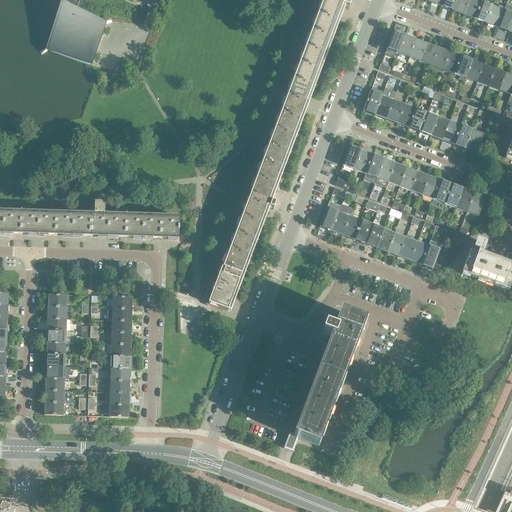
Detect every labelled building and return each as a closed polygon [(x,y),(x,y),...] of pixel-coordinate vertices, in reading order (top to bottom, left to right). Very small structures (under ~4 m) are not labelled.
[(247,200),(208,304),(228,312),(230,313),(270,214),(269,209),(273,211),(275,205),(271,203),(308,106),(345,7),(349,9),(351,3),(344,0),(322,0),(249,195),(252,196),(250,201),(247,200)] [(452,12),(456,0),(443,0),(441,7),(452,12)] [(463,16),(469,0),(456,0),(452,12),(463,16)] [(474,20),(481,3),(474,0),(469,0),(463,16),(474,20)] [(486,24),(493,7),(481,3),(474,20),(486,24)] [(76,7),(68,4),(66,10),(63,9),(48,49),(40,52),(41,54),(48,50),(89,65),(100,34),(104,25),(112,22),(110,20),(103,24),(74,13),(76,7)] [(497,28),(504,11),(505,8),(499,5),(498,9),(493,7),(486,24),(497,28)] [(509,33),(511,23),(511,14),(504,11),(497,28),(509,33)] [(397,54),(404,36),(393,32),(390,40),(389,41),(389,42),(386,50),(397,54)] [(408,58),(415,41),(404,36),(397,54),(408,58)] [(420,62),(427,45),(415,41),(408,58),(420,62)] [(431,66),(438,49),(427,45),(420,62),(431,66)] [(441,74),(442,71),(449,53),(438,49),(431,66),(430,70),(441,74)] [(454,75),(460,57),(449,53),(442,71),(454,75)] [(464,82),(465,79),(472,62),(460,57),(454,75),(459,77),(458,80),(464,82)] [(477,83),(483,66),(472,62),(465,79),(477,83)] [(378,70),(388,74),(390,68),(380,65),(378,70)] [(488,87),(494,70),(483,66),(477,83),(488,87)] [(499,92),(505,74),(494,70),(488,87),(499,92)] [(382,81),(384,75),(377,73),(375,78),(382,81)] [(510,96),(511,91),(511,76),(505,74),(499,92),(510,96)] [(396,80),(389,77),(387,83),(394,85),(396,80)] [(407,84),(400,81),(398,87),(405,89),(407,84)] [(418,88),(411,86),(409,91),(416,94),(418,88)] [(427,99),(430,90),(423,88),(420,97),(427,99)] [(374,116),(382,96),(381,97),(371,93),(371,92),(370,92),(367,100),(367,101),(367,102),(363,112),(364,111),(374,115),(374,116)] [(441,96),(434,94),(432,99),(439,102),(441,96)] [(386,121),(393,101),(393,100),(392,101),(382,97),(382,96),(374,116),(374,117),(375,115),(386,119),(385,121),(386,121)] [(452,101),(445,98),(443,104),(450,106),(452,101)] [(397,125),(404,105),(393,101),(386,121),(386,120),(397,124),(397,125)] [(463,105),(456,102),(454,108),(461,110),(463,105)] [(408,129),(416,109),(415,109),(415,110),(404,106),(405,105),(404,105),(397,125),(397,124),(408,128),(408,129)] [(474,109),(467,106),(465,112),(472,114),(474,109)] [(419,133),(427,113),(427,114),(416,110),(416,109),(408,129),(409,128),(419,132),(419,133)] [(486,113),(479,111),(477,116),(484,119),(486,113)] [(431,138),(438,118),(438,117),(438,118),(427,114),(427,113),(419,133),(420,132),(431,136),(430,137),(431,138)] [(442,142),(450,122),(449,122),(438,118),(439,118),(438,118),(431,138),(431,136),(442,141),(442,142)] [(453,146),(461,126),(460,127),(450,123),(450,122),(442,142),(442,141),(453,145),(453,146)] [(465,149),(472,131),(461,127),(461,126),(453,146),(454,145),(464,149),(464,150),(465,149)] [(472,130),(472,131),(465,149),(476,153),(475,154),(476,155),(476,153),(483,135),(483,134),(482,135),(472,131),(472,130)] [(354,171),(361,151),(361,152),(350,148),(350,147),(342,167),(343,167),(343,166),(354,171)] [(365,175),(373,155),(372,155),(372,156),(361,152),(362,151),(361,151),(354,171),(365,175)] [(376,180),(384,160),(384,159),(383,161),(372,157),(373,155),(365,175),(366,175),(376,179),(376,180)] [(388,184),(388,183),(395,165),(384,161),(384,160),(376,180),(377,180),(377,179),(387,183),(387,184),(388,184)] [(399,188),(407,168),(406,168),(406,169),(395,165),(396,164),(395,164),(395,165),(388,183),(399,187),(398,188),(399,188)] [(410,192),(418,172),(417,172),(417,173),(410,171),(406,169),(407,168),(399,188),(410,192)] [(421,197),(429,176),(428,177),(421,175),(417,173),(418,172),(410,192),(421,196),(421,197)] [(432,201),(440,181),(439,182),(429,178),(429,177),(429,176),(421,197),(422,197),(422,196),(432,200),(432,201)] [(346,191),(349,185),(349,184),(338,180),(335,186),(346,191)] [(444,205),(451,185),(451,186),(440,182),(440,181),(432,201),(433,201),(433,200),(444,205),(443,205),(444,205)] [(455,209),(463,189),(462,189),(462,190),(451,186),(452,185),(451,185),(444,205),(455,209),(454,209),(455,209)] [(341,191),(334,189),(332,194),(339,197),(341,191)] [(466,214),(474,193),(473,194),(462,190),(463,189),(455,209),(455,210),(455,209),(466,213),(466,214)] [(367,192),(360,190),(358,195),(365,198),(367,192)] [(352,196),(345,193),(343,198),(350,201),(352,196)] [(474,193),(466,214),(467,214),(467,213),(477,217),(477,218),(478,218),(485,198),(484,197),(484,198),(474,195),(474,193)] [(378,196),(371,194),(369,199),(376,202),(378,196)] [(363,200),(356,197),(354,203),(361,205),(363,200)] [(389,201),(382,198),(380,204),(387,206),(389,201)] [(349,215),(351,210),(332,201),(330,206),(349,215)] [(373,210),(375,204),(368,202),(366,207),(373,210)] [(401,205),(394,202),(392,208),(399,210),(401,205)] [(0,233),(3,234),(3,236),(3,234),(37,235),(37,237),(38,237),(38,235),(72,236),(72,238),(73,238),(73,236),(92,237),(92,235),(98,235),(98,237),(98,235),(107,236),(107,239),(108,239),(108,237),(142,238),(142,240),(143,240),(143,238),(177,239),(177,241),(178,241),(178,218),(104,215),(104,205),(95,205),(94,205),(94,215),(0,212),(0,233)] [(386,208),(379,206),(377,211),(384,214),(386,208)] [(412,209),(405,207),(403,212),(410,215),(412,209)] [(331,232),(338,213),(327,209),(327,208),(319,228),(320,228),(320,227),(331,231),(330,232),(331,232)] [(397,212),(390,210),(388,215),(395,218),(397,212)] [(414,216),(421,219),(423,213),(416,211),(414,216)] [(342,237),(349,217),(338,213),(331,232),(331,233),(331,231),(342,235),(342,237)] [(408,217),(401,214),(399,220),(406,222),(408,217)] [(434,218),(427,215),(425,221),(432,223),(434,218)] [(353,241),(361,221),(360,221),(360,222),(349,218),(350,217),(349,217),(342,237),(343,236),(354,240),(353,241)] [(417,226),(419,221),(412,218),(410,224),(417,226)] [(445,222),(438,219),(436,225),(443,227),(445,222)] [(365,245),(372,226),(372,225),(371,226),(361,222),(361,221),(353,241),(354,241),(354,240),(365,244),(364,245),(365,245)] [(431,225),(424,223),(422,228),(429,231),(431,225)] [(457,226),(450,224),(448,229),(455,232),(457,226)] [(376,250),(383,230),(372,226),(365,245),(365,244),(376,248),(376,250)] [(440,235),(442,229),(435,227),(433,232),(440,235)] [(468,230),(461,228),(459,233),(466,236),(468,230)] [(387,254),(394,234),(383,230),(376,250),(377,248),(387,252),(387,254)] [(398,258),(405,238),(405,239),(394,235),(395,234),(394,234),(387,254),(388,253),(399,257),(398,258)] [(410,262),(417,243),(416,242),(416,243),(406,239),(406,238),(405,238),(398,258),(399,258),(399,257),(410,261),(409,262),(410,262)] [(477,251),(482,253),(486,244),(477,241),(473,250),(477,251)] [(421,266),(428,247),(417,243),(410,262),(410,261),(421,265),(421,266)] [(428,247),(421,266),(421,267),(421,265),(432,269),(432,271),(440,251),(439,251),(428,247)] [(470,251),(461,274),(509,291),(511,283),(511,264),(482,253),(477,251),(476,254),(470,251)] [(48,295),(48,308),(67,308),(67,296),(48,295)] [(113,297),(113,310),(131,310),(132,298),(113,297)] [(66,320),(67,308),(48,308),(47,319),(66,320)] [(131,322),(131,310),(113,310),(112,321),(131,322)] [(318,447),(349,365),(365,323),(343,314),(336,331),(325,327),(322,335),(331,338),(293,438),(318,447)] [(66,332),(66,320),(47,319),(47,331),(66,332)] [(131,334),(131,322),(112,321),(112,333),(131,334)] [(65,344),(66,332),(47,331),(46,344),(65,344)] [(130,346),(131,334),(112,333),(111,345),(130,346)] [(65,356),(65,344),(46,344),(46,356),(65,356)] [(130,346),(111,345),(106,345),(106,357),(111,357),(130,358),(130,346)] [(65,368),(65,356),(46,356),(46,368),(65,368)] [(130,370),(130,358),(111,357),(111,369),(130,370)] [(64,380),(65,368),(46,368),(45,380),(64,380)] [(129,382),(130,370),(111,369),(110,381),(129,382)] [(408,383),(419,387),(421,380),(411,376),(408,383)] [(64,392),(64,380),(45,380),(45,392),(64,392)] [(129,393),(129,382),(110,381),(110,393),(129,393)] [(63,404),(64,392),(45,392),(45,404),(63,404)] [(129,406),(129,393),(110,393),(110,405),(129,406)] [(63,417),(63,404),(45,404),(44,416),(63,417)] [(128,419),(129,406),(110,405),(109,418),(128,419)] [(9,504),(8,504),(7,503),(2,502),(0,506),(0,505),(0,508),(3,511),(8,509),(10,507),(9,504)]
